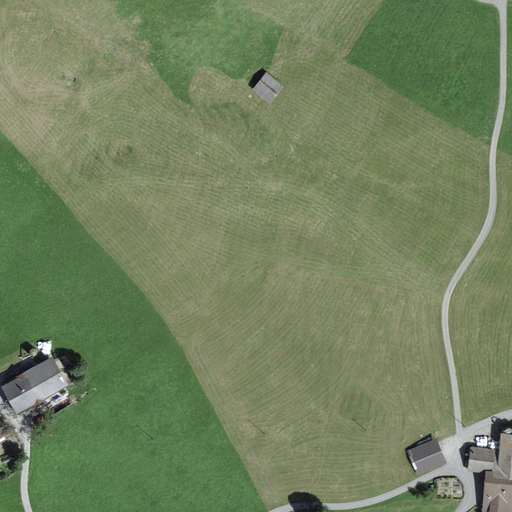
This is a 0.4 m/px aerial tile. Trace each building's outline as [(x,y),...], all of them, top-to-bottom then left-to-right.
[(267,75),(257,88),(269,98),(279,86),(267,75)] [(64,383),(51,361),(7,385),(20,407),(64,383)] [(1,419),(0,419),(0,435),(8,431),(1,419)] [(410,452),(419,471),(443,461),(434,441),(410,452)] [(473,449),(471,468),(492,470),(494,451),(473,449)] [(511,451),(494,450),(494,451),(492,470),(491,481),(484,480),(483,500),(486,501),(485,508),(511,510),(511,451)]
